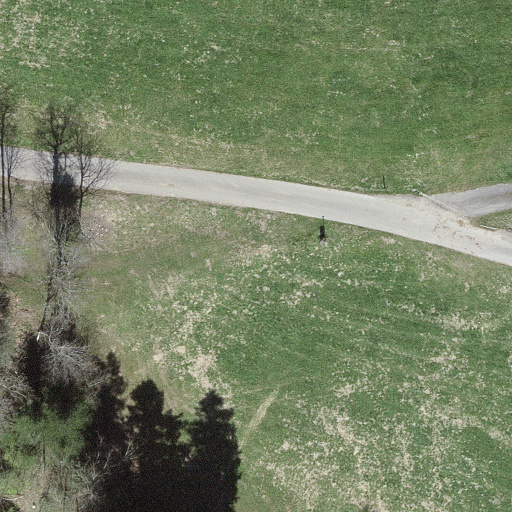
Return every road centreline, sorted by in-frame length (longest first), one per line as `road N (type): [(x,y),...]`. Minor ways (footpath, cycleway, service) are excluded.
road 1 (track): [(511,253),(381,214),(0,163)]
road 2 (track): [(511,193),(381,214)]
